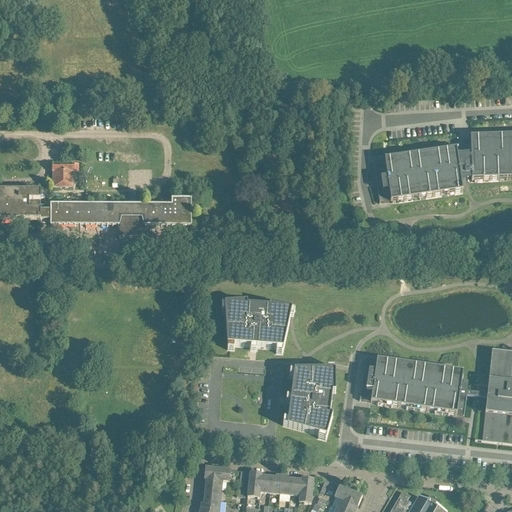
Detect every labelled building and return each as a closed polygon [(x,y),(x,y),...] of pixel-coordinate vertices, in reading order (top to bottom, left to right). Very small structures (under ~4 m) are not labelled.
[(471,182),(511,180),(511,137),(500,137),(500,141),(490,141),(490,137),(489,137),(489,141),(479,141),(479,138),(470,138),(470,141),(471,157),(471,179),(471,182)] [(464,155),(457,156),(457,157),(461,180),(471,179),(471,157),(470,141),(463,141),(464,155)] [(457,157),(457,156),(456,150),(454,150),(454,151),(456,151),(456,153),(450,154),(450,151),(434,153),(434,156),(428,157),(428,155),(429,155),(428,154),(427,154),(427,155),(428,157),(422,158),(421,155),(405,157),(405,161),(400,161),(399,159),(400,159),(400,158),(398,158),(398,159),(399,159),(399,161),(393,162),(393,159),(384,160),(384,161),(374,162),(373,162),(376,180),(378,180),(380,192),(378,193),(379,205),(380,205),(380,204),(390,203),(463,193),(461,180),(457,157)] [(326,159),(285,161),(288,210),(331,208),(326,159)] [(53,173),(53,189),(73,189),(73,173),(78,173),(78,165),(52,165),(52,173),(53,173)] [(191,228),(191,201),(178,201),(178,200),(171,200),(171,201),(164,201),(164,207),(51,206),(51,207),(40,206),(41,192),(0,192),(0,221),(40,222),(40,221),(50,221),(50,227),(118,228),(118,238),(145,238),(145,228),(191,228)] [(247,304),(222,306),(222,314),(225,314),(226,328),(227,351),(228,351),(234,351),(234,347),(250,348),(256,349),(276,350),(276,355),(282,355),(290,319),(292,312),(294,312),(295,311),(270,306),(269,309),(247,307),(247,304)] [(511,354),(492,352),(487,396),(486,401),(482,442),(481,442),(481,443),(511,446),(511,354)] [(361,389),(359,402),(360,402),(360,401),(371,403),(370,403),(379,405),(379,402),(385,402),(385,405),(384,405),(386,406),(386,405),(386,403),(392,403),(391,407),(408,409),(408,406),(414,407),(414,409),(413,409),(413,410),(415,410),(415,409),(414,409),(415,407),(420,408),(420,411),(436,413),(436,410),(442,411),(442,413),(441,413),(441,414),(443,414),(443,413),(443,411),(449,412),(448,415),(464,417),(467,399),(466,399),(466,398),(486,401),(487,396),(472,394),(473,386),(468,385),(461,384),(463,373),(461,373),(461,374),(462,374),(462,378),(456,377),(456,372),(440,370),(440,374),(434,374),(434,370),(435,370),(435,369),(433,369),(433,370),(434,370),(433,373),(427,373),(428,368),(412,366),(411,370),(405,369),(406,366),(407,365),(405,365),(405,366),(405,369),(399,368),(399,364),(383,362),(383,366),(377,365),(377,362),(378,362),(379,361),(377,361),(366,360),(366,359),(364,372),(366,373),(364,389),(361,389)] [(0,369),(0,380),(22,381),(22,370),(0,369)] [(284,420),(283,427),(319,437),(318,439),(326,442),(332,417),(329,416),(332,394),(335,394),(335,369),(334,369),(334,372),(327,372),(290,372),(289,378),(293,379),(291,399),(290,405),(288,421),(284,420)] [(216,482),(222,483),(229,483),(230,472),(219,471),(219,473),(217,472),(212,472),(212,470),(205,469),(204,481),(206,481),(216,482)] [(260,494),(261,486),(261,478),(262,475),(250,474),(249,481),(251,481),(251,485),(251,488),(249,488),(248,499),(259,500),(260,494)] [(270,495),(280,496),(282,477),(275,477),(275,479),(271,479),(270,495)] [(280,496),(290,497),(292,481),(288,480),(288,478),(282,477),(280,496)] [(271,479),(261,478),(261,486),(260,494),(270,495),(271,479)] [(311,506),(312,491),(313,481),(302,480),(302,482),(301,490),(300,498),(299,505),(311,506)] [(222,483),(216,482),(206,481),(205,491),(221,493),(222,483)] [(300,498),(301,490),(302,482),(292,481),(290,497),(300,498)] [(340,501),(346,504),(355,508),(357,509),(362,498),(356,495),(355,497),(350,495),(348,494),(349,492),(339,488),(335,497),(334,499),(340,501)] [(220,503),(221,493),(205,491),(204,501),(220,503)] [(435,500),(435,499),(434,499),(433,498),(432,498),(431,498),(430,498),(429,499),(428,499),(427,500),(427,501),(426,502),(418,497),(413,506),(407,502),(410,498),(402,493),(391,511),(443,511),(439,509),(440,508),(440,507),(440,506),(440,505),(440,504),(440,503),(439,502),(439,501),(438,501),(437,500),(436,501),(435,500)] [(204,501),(204,505),(201,505),(201,510),(209,511),(219,511),(220,503),(204,501)] [(340,501),(337,510),(340,511),(353,511),(355,508),(346,504),(340,501)]
